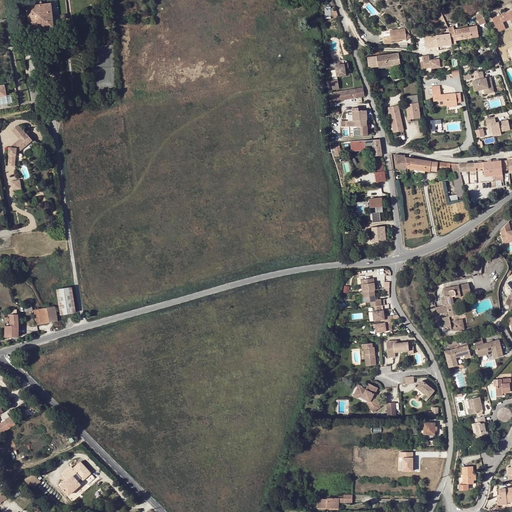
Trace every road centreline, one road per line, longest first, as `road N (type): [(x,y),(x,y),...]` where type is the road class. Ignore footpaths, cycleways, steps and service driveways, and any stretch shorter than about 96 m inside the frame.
road 1 (tertiary): [(5,351),(271,275),(398,258)]
road 2 (unclassified): [(339,0),(386,149),(398,258)]
road 3 (tertiary): [(13,366),(151,501)]
road 4 (tertiary): [(398,258),(443,242),(511,195)]
road 5 (unclassified): [(398,258),(394,302),(436,369)]
